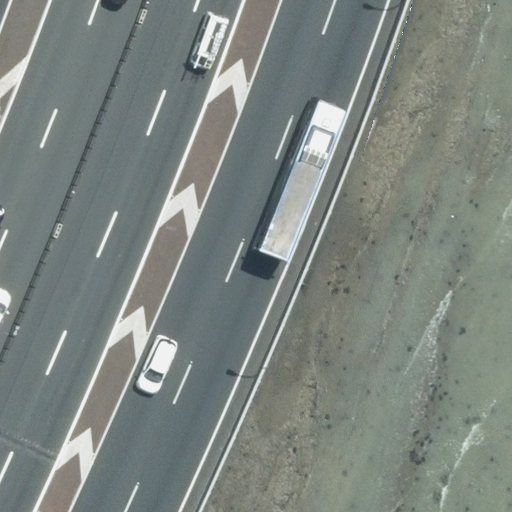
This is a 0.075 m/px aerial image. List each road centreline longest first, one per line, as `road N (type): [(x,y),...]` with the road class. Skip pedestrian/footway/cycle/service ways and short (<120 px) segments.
road 1 (motorway): [(334,0),(238,260),(127,511)]
road 2 (motorway): [(0,372),(77,197),(146,0)]
